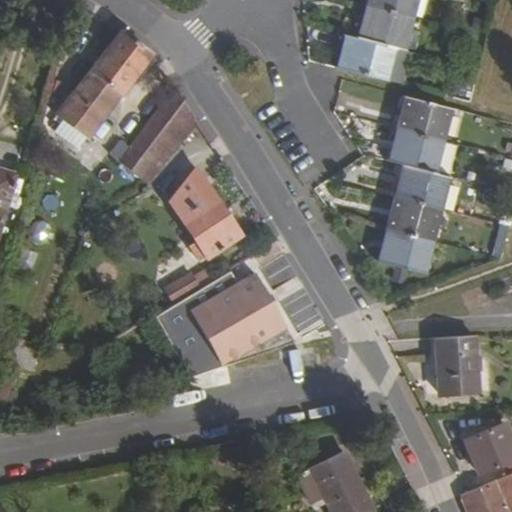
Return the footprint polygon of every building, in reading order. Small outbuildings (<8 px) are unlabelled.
[(369,0),(368,6),(413,18),(417,0),(369,0)] [(413,18),(368,6),(360,39),(395,48),(405,51),(413,18)] [(62,119),(88,138),(150,53),(120,31),(55,114),(62,119)] [(338,68),(386,81),(395,48),(360,39),(347,35),(338,68)] [(196,121),(175,88),(119,162),(146,184),(196,121)] [(397,129),(441,141),(450,109),(406,96),(397,129)] [(402,165),(432,174),(441,141),(397,129),(388,161),(402,165)] [(393,198),(438,210),(447,178),(432,174),(402,165),(393,198)] [(240,234),(194,167),(168,200),(178,215),(195,241),(206,257),(240,234)] [(100,184),(120,198),(131,183),(111,169),(100,184)] [(15,175),(0,170),(0,226),(6,207),(13,209),(23,179),(14,177),(15,175)] [(385,229),(429,242),(438,210),(393,198),(385,229)] [(494,255),(505,256),(509,225),(498,224),(494,255)] [(376,261),(421,274),(429,242),(385,229),(376,261)] [(206,257),(195,241),(188,246),(199,261),(206,257)] [(222,366),(279,347),(270,333),(284,325),(255,273),(190,310),(222,366)] [(199,287),(191,275),(177,282),(185,296),(199,287)] [(37,310),(40,287),(23,284),(20,308),(37,310)] [(279,347),(294,342),(284,325),(270,333),(279,347)] [(35,346),(0,334),(0,364),(26,373),(35,346)] [(475,335),(433,338),(434,360),(478,362),(475,335)] [(478,362),(434,360),(436,395),(480,393),(478,362)] [(11,378),(0,374),(0,408),(2,409),(11,378)] [(511,440),(501,415),(464,432),(480,467),(511,452),(511,440)] [(369,511),(343,453),(311,468),(331,511),(369,511)] [(511,511),(511,466),(460,488),(469,511),(511,511)]
